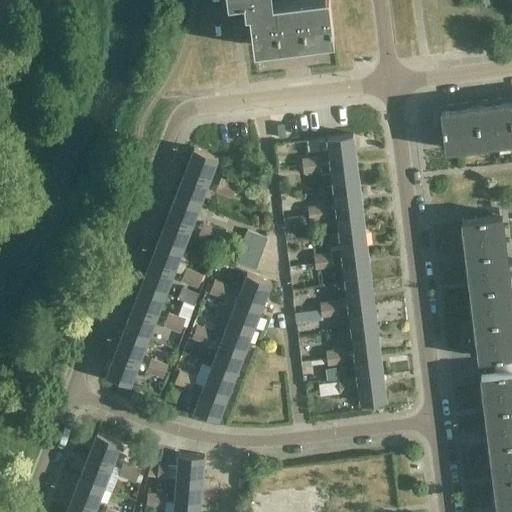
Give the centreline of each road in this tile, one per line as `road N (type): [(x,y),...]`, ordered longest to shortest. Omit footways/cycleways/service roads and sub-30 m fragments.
road 1 (residential): [(392,82),(203,106),(176,118),(70,393)]
road 2 (residential): [(432,423),(229,443),(176,433),(70,393)]
road 3 (residential): [(432,423),(392,82)]
road 4 (residential): [(70,393),(24,511)]
road 5 (residential): [(392,82),(511,67)]
